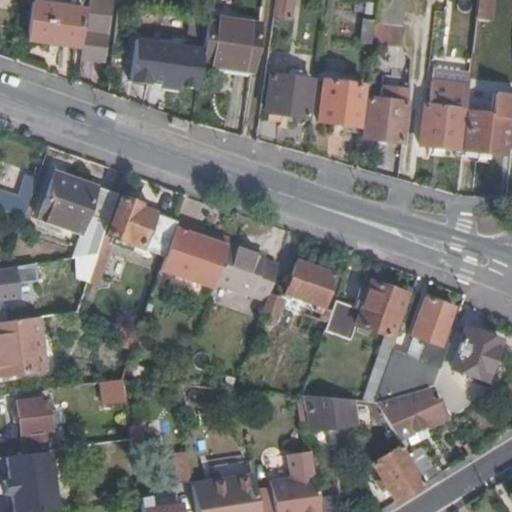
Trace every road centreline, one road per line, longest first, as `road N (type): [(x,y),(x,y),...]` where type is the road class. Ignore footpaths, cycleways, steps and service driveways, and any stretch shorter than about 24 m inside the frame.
road 1 (secondary): [(0,95),(297,200)]
road 2 (secondary): [(297,200),(508,287)]
road 3 (secondary): [(511,258),(297,200)]
